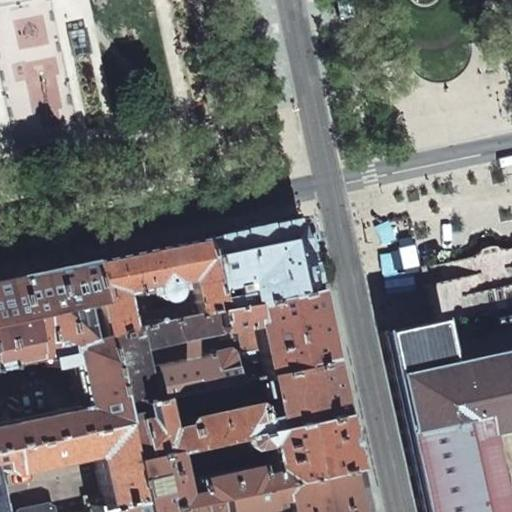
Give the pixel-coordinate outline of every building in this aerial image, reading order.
[(351,1),(335,4),(338,22),(354,18),(351,1)] [(232,25),(217,29),(221,46),(236,43),(232,25)] [(85,29),(69,33),(74,55),(89,52),(85,29)] [(245,228),(200,238),(212,289),(241,283),(243,293),(228,297),(228,294),(213,297),(216,311),(310,291),(304,261),(294,218),(245,228)] [(97,336),(216,311),(213,297),(212,289),(200,238),(81,263),(91,304),(97,336)] [(412,242),(397,246),(403,269),(418,266),(412,242)] [(97,336),(84,340),(77,307),(91,304),(81,263),(0,279),(0,447),(116,422),(116,421),(113,408),(97,336)] [(392,329),(378,332),(388,376),(401,434),(417,511),(511,511),(511,282),(465,293),(462,276),(423,285),(431,320),(392,329)] [(338,414),(332,389),(319,330),(310,291),(216,311),(97,336),(113,408),(137,402),(140,417),(130,419),(138,458),(338,414)] [(149,511),(190,503),(350,469),(344,442),(338,414),(138,458),(125,461),(133,502),(135,511),(149,511)] [(116,422),(0,447),(0,511),(50,511),(50,508),(44,505),(15,511),(13,511),(0,511),(0,471),(4,474),(88,456),(92,460),(98,494),(81,497),(85,511),(87,511),(92,511),(133,502),(125,461),(138,458),(130,419),(130,418),(116,421),(116,422)] [(350,469),(190,503),(192,511),(191,511),(258,511),(289,505),(290,511),(359,511),(358,504),(350,469)] [(135,511),(133,502),(92,511),(91,511),(180,511),(180,509),(192,511),(190,503),(149,511),(135,511)]
